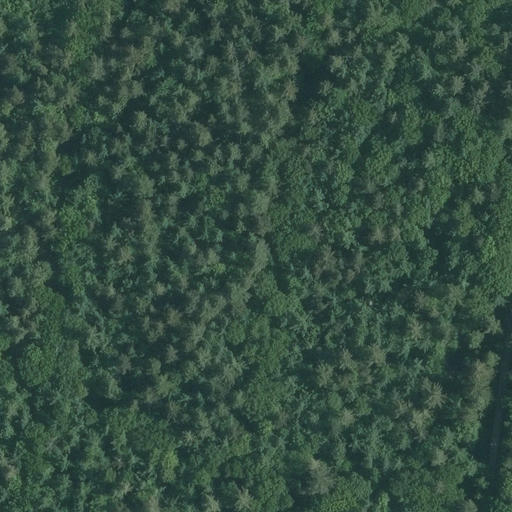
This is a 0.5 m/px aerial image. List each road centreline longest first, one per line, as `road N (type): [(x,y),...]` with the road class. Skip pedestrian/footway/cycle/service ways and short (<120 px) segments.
road 1 (track): [(86,0),(19,511)]
road 2 (track): [(316,0),(242,487)]
road 3 (track): [(285,511),(0,345)]
road 4 (track): [(411,490),(511,205)]
road 5 (track): [(486,511),(511,304)]
